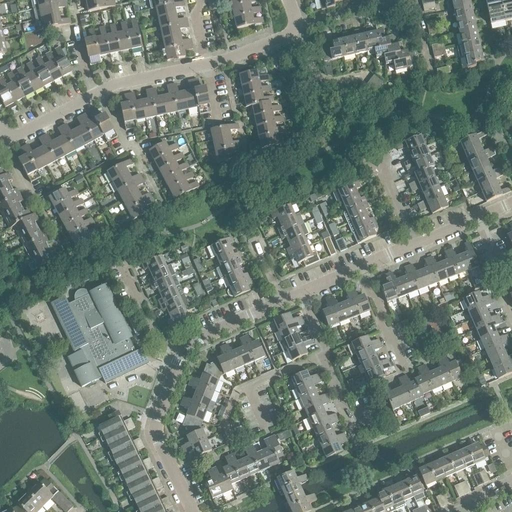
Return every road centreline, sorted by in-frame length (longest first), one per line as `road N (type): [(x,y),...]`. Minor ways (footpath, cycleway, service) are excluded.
road 1 (residential): [(184,350),(154,432),(192,511)]
road 2 (residential): [(162,201),(100,90)]
